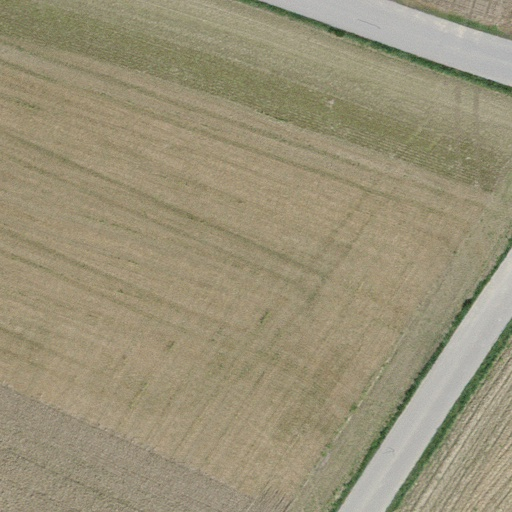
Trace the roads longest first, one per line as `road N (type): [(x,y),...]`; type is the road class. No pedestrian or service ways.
road 1 (unclassified): [(511,284),(357,511)]
road 2 (unclassified): [(325,0),(511,62)]
